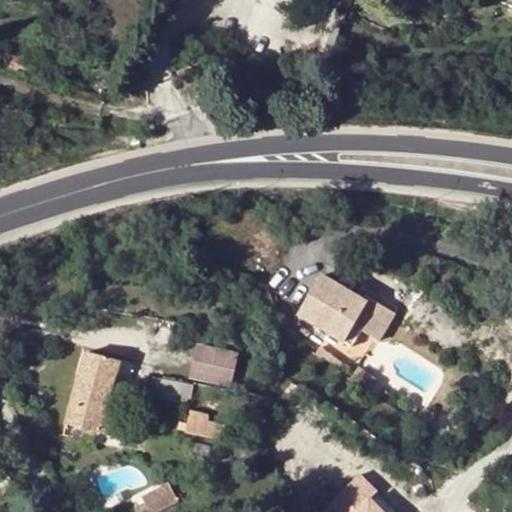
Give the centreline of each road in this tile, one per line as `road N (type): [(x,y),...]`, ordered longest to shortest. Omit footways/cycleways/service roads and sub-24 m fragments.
road 1 (secondary): [(511,156),(317,142),(153,172)]
road 2 (secondary): [(153,172),(286,168),(511,190)]
road 3 (secondary): [(0,216),(153,172)]
